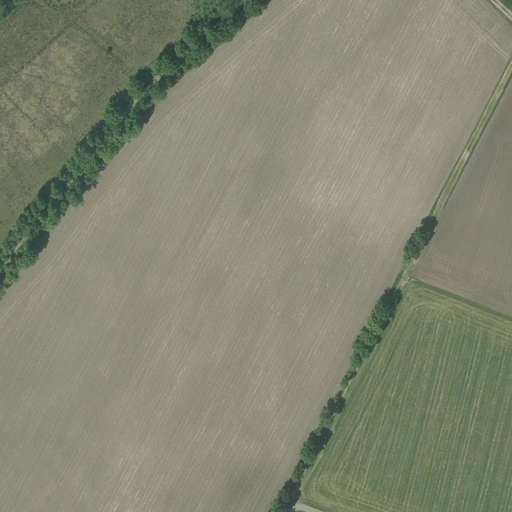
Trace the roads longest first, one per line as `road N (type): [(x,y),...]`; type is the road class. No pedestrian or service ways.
road 1 (track): [(511,61),(290,502)]
road 2 (track): [(0,269),(159,76),(247,0)]
